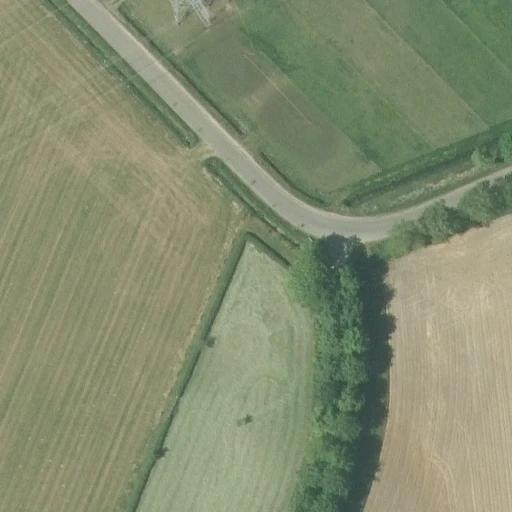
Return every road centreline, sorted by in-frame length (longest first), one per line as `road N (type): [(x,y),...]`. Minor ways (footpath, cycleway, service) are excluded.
road 1 (unclassified): [(339,249),(306,240),(276,219),(63,0)]
road 2 (unclassified): [(329,511),(342,476),(349,365),(339,249)]
road 3 (unclassified): [(511,181),(339,249)]
